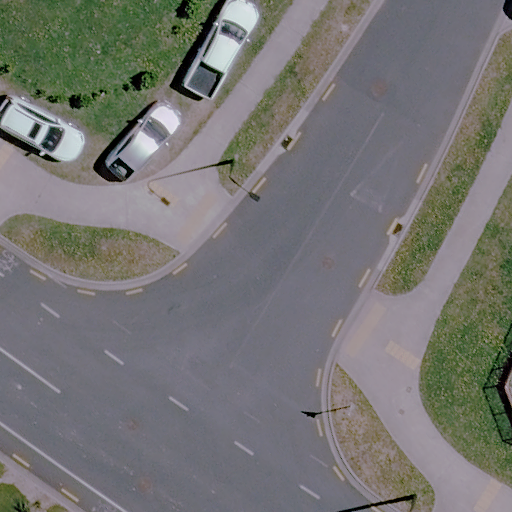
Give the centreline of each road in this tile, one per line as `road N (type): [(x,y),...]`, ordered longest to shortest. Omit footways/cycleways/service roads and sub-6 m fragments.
road 1 (residential): [(160,464),(389,93),(433,0)]
road 2 (residential): [(0,347),(160,464)]
